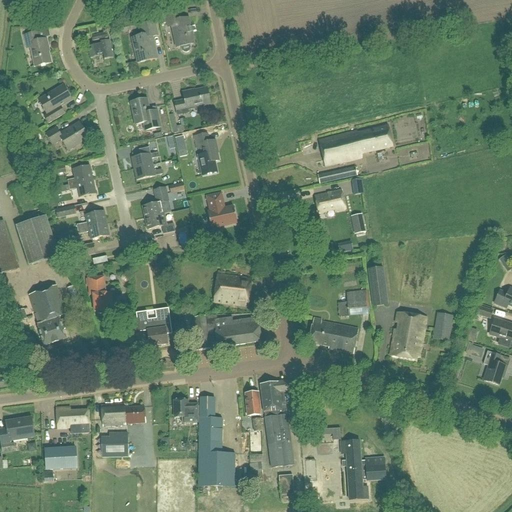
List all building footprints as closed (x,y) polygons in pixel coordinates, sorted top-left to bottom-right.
[(181,20),(179,12),(165,15),(168,29),(172,28),(176,49),(180,48),(181,50),(182,52),(184,53),(186,54),(189,52),(190,50),(190,48),(189,46),(192,45),(189,30),(191,29),(188,18),(181,20)] [(166,24),(164,13),(158,14),(160,26),(166,24)] [(158,36),(155,23),(139,26),(141,37),(131,39),(137,64),(157,60),(152,38),(158,36)] [(39,41),(37,33),(23,36),(27,50),(30,49),(35,68),(51,64),(47,47),(48,46),(46,39),(39,41)] [(107,39),(106,34),(91,37),(92,42),(94,42),(95,46),(88,48),(91,59),(99,57),(99,56),(103,55),(104,61),(113,59),(109,41),(107,42),(106,39),(107,39)] [(68,96),(62,87),(38,101),(47,115),(44,117),(48,125),(65,115),(61,108),(72,101),(69,95),(68,96)] [(210,105),(207,89),(190,93),(189,91),(182,93),(183,100),(173,102),(176,116),(191,113),(190,110),(195,109),(195,112),(197,113),(203,112),(204,110),(203,107),(210,105)] [(151,115),(148,100),(130,104),(135,126),(142,124),(144,132),(160,128),(157,113),(151,115)] [(89,139),(79,123),(70,129),(71,130),(61,136),(56,129),(46,135),(52,145),(61,140),(68,152),(89,139)] [(393,147),(388,126),(357,134),(357,132),(319,141),(325,167),(363,157),(362,154),(393,147)] [(209,143),(207,135),(194,138),(197,151),(201,150),(202,156),(197,157),(202,177),(217,173),(214,163),(219,162),(216,150),(217,150),(215,141),(209,143)] [(130,152),(134,170),(153,166),(151,159),(158,158),(158,154),(150,155),(150,154),(143,156),(142,149),(130,152)] [(154,173),(153,166),(134,170),(136,182),(155,177),(162,175),(161,171),(154,173)] [(66,173),(65,167),(53,169),(54,175),(66,173)] [(68,186),(93,181),(90,167),(73,170),(75,180),(67,181),(68,186)] [(357,176),(355,168),(318,176),(320,185),(357,176)] [(93,181),(68,186),(69,191),(77,189),(79,199),(96,195),(93,181)] [(185,192),(183,185),(169,188),(171,195),(185,192)] [(167,194),(166,188),(154,191),(155,197),(167,194)] [(345,210),(341,191),(315,197),(319,213),(334,210),(334,212),(345,210)] [(142,208),(145,219),(164,215),(162,204),(169,202),(167,194),(155,197),(157,205),(142,208)] [(223,206),(221,194),(206,198),(210,212),(207,213),(211,230),(214,229),(215,231),(217,232),(221,231),(222,230),(222,228),(237,224),(233,207),(223,209),(222,206),(223,206)] [(76,215),(75,207),(56,211),(58,219),(76,215)] [(76,226),(77,231),(106,225),(104,212),(85,216),(87,224),(76,226)] [(166,226),(164,215),(145,219),(147,231),(162,228),(163,235),(175,233),(174,225),(166,226)] [(366,233),(362,215),(351,218),(355,236),(366,233)] [(58,256),(45,217),(15,226),(28,266),(58,256)] [(0,275),(19,269),(3,222),(0,223),(0,275)] [(106,225),(77,231),(78,235),(89,233),(90,241),(109,237),(106,225)] [(368,238),(361,239),(362,246),(369,246),(368,238)] [(91,256),(89,249),(74,252),(75,259),(91,256)] [(506,256),(499,261),(503,266),(510,262),(506,256)] [(388,306),(383,269),(368,271),(373,308),(388,306)] [(252,280),(217,276),(214,303),(248,308),(252,280)] [(105,294),(104,278),(92,279),(94,295),(93,295),(94,313),(108,312),(108,311),(113,311),(112,294),(106,294),(106,293),(105,294)] [(66,316),(56,287),(29,296),(35,315),(34,315),(38,324),(37,325),(37,327),(44,347),(66,340),(63,331),(66,330),(63,321),(61,321),(60,319),(59,320),(59,318),(62,317),(66,316)] [(80,305),(73,287),(68,289),(74,307),(80,305)] [(511,290),(509,290),(506,296),(499,292),(494,305),(506,310),(507,307),(511,308),(511,290)] [(370,316),(368,293),(346,294),(347,303),(339,304),(340,318),(370,316)] [(493,311),(479,307),(476,316),(490,321),(493,311)] [(147,332),(149,348),(167,345),(166,336),(172,335),(168,309),(163,310),(164,318),(148,321),(147,312),(136,314),(137,320),(134,321),(136,335),(144,333),(143,333),(147,332)] [(427,319),(397,314),(390,357),(416,361),(417,358),(419,358),(421,347),(422,347),(427,319)] [(453,317),(437,314),(433,340),(449,342),(453,317)] [(194,319),(199,352),(206,351),(205,345),(217,343),(217,349),(261,343),(259,327),(258,318),(232,322),(231,318),(217,320),(216,316),(206,318),(205,317),(194,319)] [(322,321),(314,319),(309,344),(328,348),(328,350),(353,355),(358,330),(321,323),(322,321)] [(511,340),(511,326),(494,321),(489,336),(511,343),(511,340)] [(468,347),(465,355),(471,356),(474,349),(468,347)] [(483,352),(474,349),(471,356),(481,359),(483,352)] [(500,357),(487,353),(483,366),(488,367),(483,382),(498,387),(502,374),(504,375),(506,368),(498,365),(500,357)] [(290,392),(289,382),(260,385),(264,414),(265,418),(264,419),(271,469),(294,466),(287,416),(284,393),(290,392)] [(258,402),(257,393),(245,395),(247,412),(247,418),(260,416),(259,402),(258,402)] [(215,399),(200,399),(198,488),(237,489),(237,479),(234,479),(235,455),(221,454),(222,419),(214,419),(215,399)] [(188,405),(188,401),(173,402),(174,418),(181,418),(182,424),(198,424),(198,405),(188,405)] [(125,409),(124,405),(102,407),(103,428),(126,426),(126,425),(145,424),(144,408),(125,409)] [(70,412),(70,409),(56,410),(57,430),(70,429),(71,436),(89,434),(88,411),(70,412)] [(35,438),(31,418),(6,422),(8,438),(0,438),(0,439),(2,453),(13,451),(12,444),(11,445),(11,442),(35,438)] [(263,432),(261,420),(252,421),(254,433),(263,432)] [(340,441),(340,429),(316,431),(316,436),(332,435),(333,441),(340,441)] [(109,437),(100,437),(101,458),(127,458),(127,433),(109,433),(109,437)] [(361,462),(360,442),(340,443),(341,455),(346,455),(346,462),(343,463),(343,468),(347,468),(349,501),(368,500),(367,487),(363,488),(362,481),(366,481),(366,483),(385,481),(384,459),(366,460),(366,462),(361,462)] [(75,447),(43,449),(44,471),(76,469),(75,447)] [(82,469),(88,471),(92,462),(87,460),(82,469)] [(294,495),(292,476),(279,477),(280,496),(294,495)]
